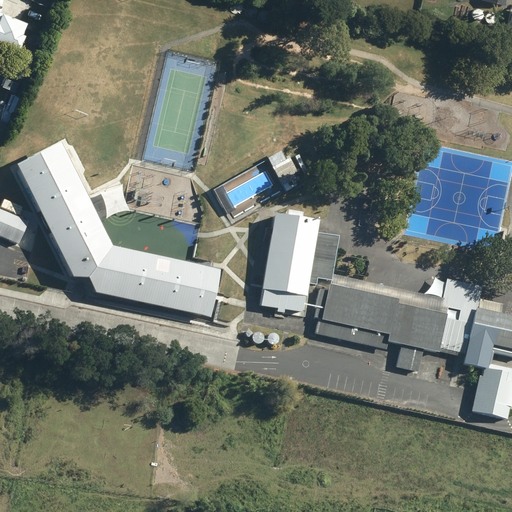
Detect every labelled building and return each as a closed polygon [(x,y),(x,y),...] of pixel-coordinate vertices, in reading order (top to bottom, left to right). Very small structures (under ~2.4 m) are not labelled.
[(0,131),(4,121),(6,122),(10,113),(11,113),(14,104),(5,100),(0,111),(0,131)] [(211,317),(219,271),(113,245),(64,143),(18,164),(73,278),(89,280),(101,294),(211,317)] [(277,153),(265,160),(280,187),(281,186),(284,192),(295,186),(291,180),(293,179),(290,175),(295,173),(287,159),(282,161),(277,153)] [(215,188),(205,195),(221,220),(232,213),(215,188)] [(30,221),(0,209),(0,237),(21,245),(30,221)] [(284,218),(269,216),(258,291),(260,291),(257,307),(274,310),(273,314),(280,314),(281,311),(299,313),(301,298),(303,298),(314,222),(300,220),(301,212),(285,210),(284,218)] [(478,288),(455,283),(449,310),(455,312),(453,322),(442,319),(435,352),(461,358),(459,365),(478,369),(484,370),(485,364),(487,353),(511,358),(511,318),(473,310),(478,288)] [(325,292),(318,290),(311,318),(316,319),(313,335),(317,336),(383,351),(385,344),(398,347),(394,368),(415,373),(420,351),(434,355),(435,352),(442,319),(443,315),(393,304),(394,300),(326,286),(325,292)] [(478,369),(469,412),(504,420),(507,409),(511,409),(511,370),(485,364),(484,370),(478,369)] [(467,456),(472,434),(389,415),(383,440),(367,436),(373,411),(300,394),(286,454),(511,505),(511,443),(490,438),(485,461),(467,456)]
